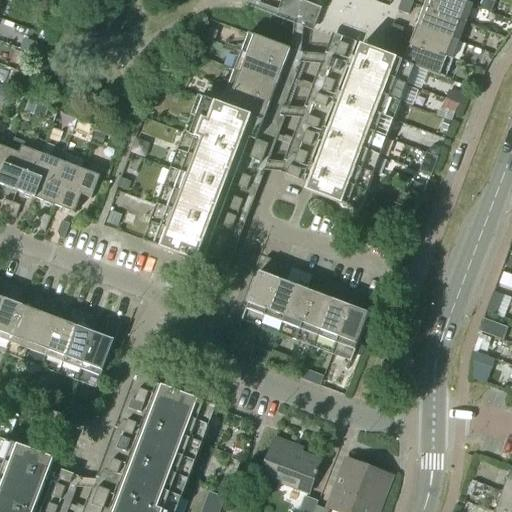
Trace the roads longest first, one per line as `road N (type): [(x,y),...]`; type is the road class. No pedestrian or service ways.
road 1 (tertiary): [(433,423),(441,343),(511,152)]
road 2 (residential): [(433,423),(356,416),(239,375),(202,352)]
road 3 (residential): [(256,223),(315,72)]
road 4 (residential): [(103,438),(152,296)]
road 5 (residential): [(202,352),(256,223)]
road 6 (residential): [(380,270),(256,223)]
